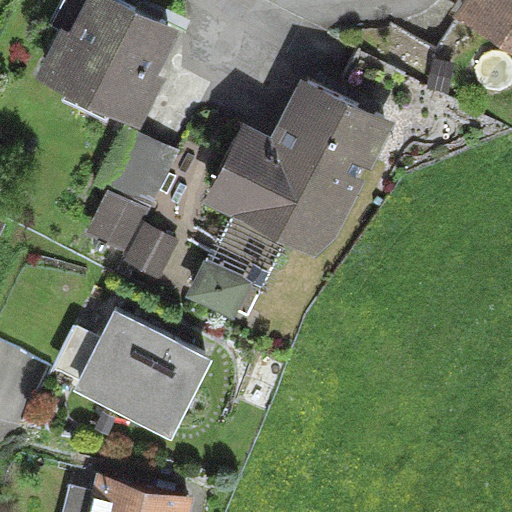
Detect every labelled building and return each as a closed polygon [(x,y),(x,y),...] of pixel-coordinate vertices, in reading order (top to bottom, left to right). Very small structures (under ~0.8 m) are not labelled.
[(141,69),(164,25),(113,0),(58,0),(45,25),(63,33),(42,73),(129,116),(150,74),(141,69)] [(511,0),(465,0),(459,11),(511,44),(511,0)] [(425,86),(440,89),(445,64),(430,61),(425,86)] [(322,230),(380,118),(304,80),(271,143),(238,126),(206,189),(235,204),(190,294),(243,319),(287,231),(311,243),(319,228),(322,230)] [(410,119),(427,128),(436,112),(419,103),(410,119)] [(122,253),(171,157),(118,130),(92,182),(109,191),(86,235),(122,253)] [(128,260),(149,272),(167,239),(145,228),(128,260)] [(188,511),(192,492),(104,476),(97,511),(188,511)]
